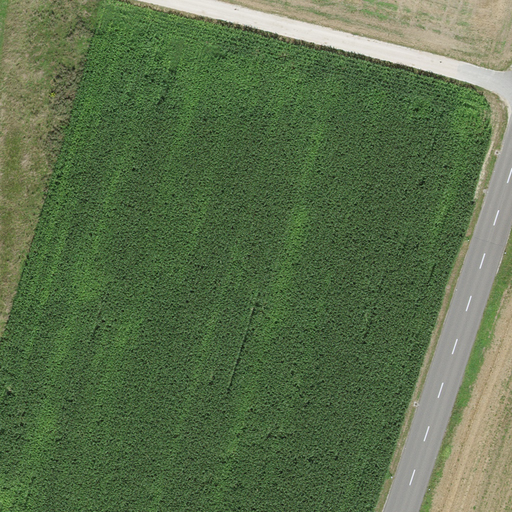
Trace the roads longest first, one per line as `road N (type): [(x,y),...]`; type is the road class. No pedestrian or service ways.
road 1 (tertiary): [(511,182),(401,511)]
road 2 (track): [(185,0),(511,76)]
